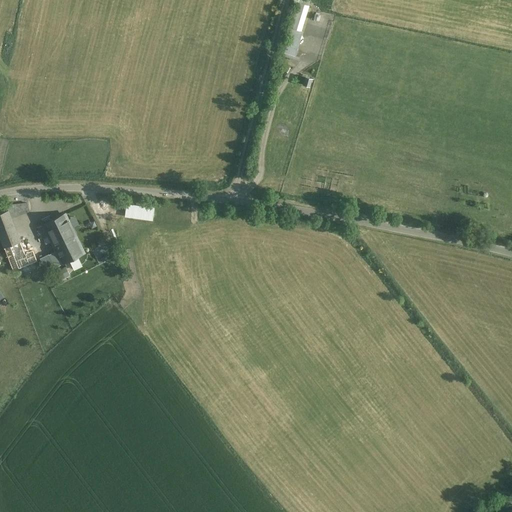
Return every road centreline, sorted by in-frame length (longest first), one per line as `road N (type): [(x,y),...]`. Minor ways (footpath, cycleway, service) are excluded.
road 1 (unclassified): [(0,192),(94,187),(233,202),(511,253)]
road 2 (track): [(233,202),(287,0)]
